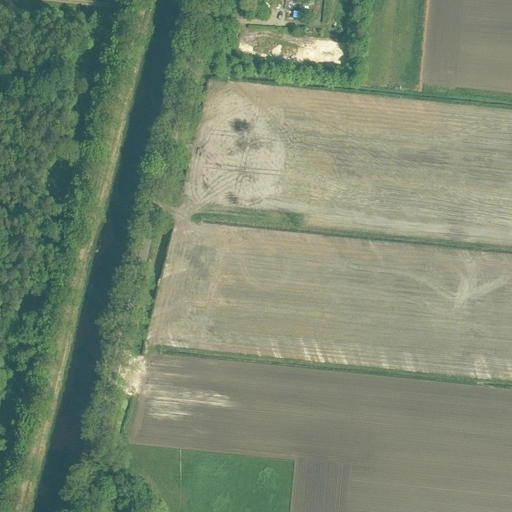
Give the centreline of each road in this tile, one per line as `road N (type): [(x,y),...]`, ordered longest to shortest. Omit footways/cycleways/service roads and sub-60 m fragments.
road 1 (track): [(18,511),(145,0)]
road 2 (unclassified): [(80,511),(207,0)]
